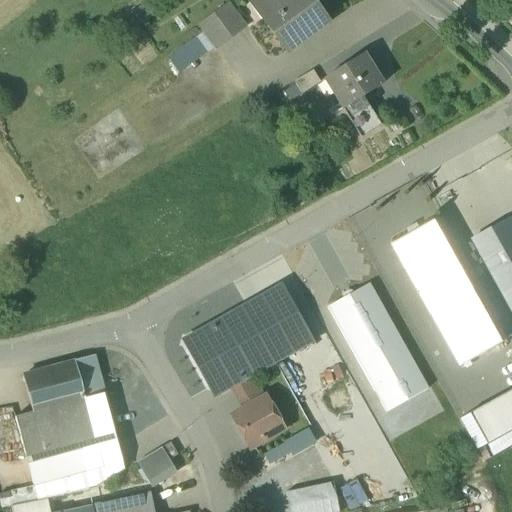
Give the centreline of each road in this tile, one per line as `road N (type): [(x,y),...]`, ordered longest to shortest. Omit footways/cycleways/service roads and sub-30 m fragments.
road 1 (residential): [(511,116),(137,325)]
road 2 (residential): [(137,325),(187,413),(225,511)]
road 3 (residential): [(137,325),(0,361)]
